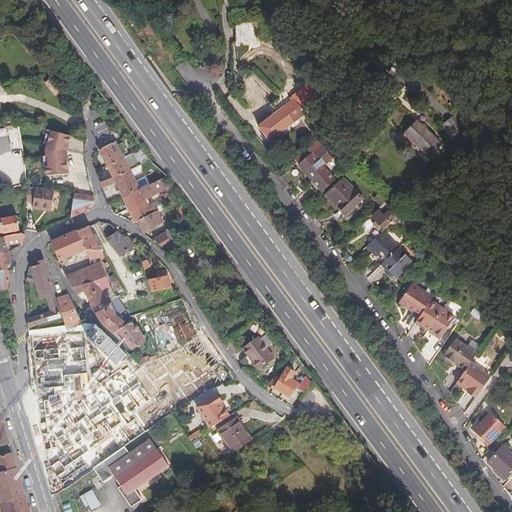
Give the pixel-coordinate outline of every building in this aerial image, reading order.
[(248,24),(229,26),(232,47),(239,46),(239,42),(250,41),(248,24)] [(46,79),(41,83),(50,95),(56,90),(46,79)] [(290,96),(283,100),(285,103),(288,101),(293,108),(297,105),(290,96)] [(263,143),(290,122),(285,114),(293,108),(288,101),(285,103),(267,117),(253,127),(252,128),(263,143)] [(251,125),(253,127),(267,117),(265,115),(251,125)] [(418,153),(432,138),(412,119),(398,134),(418,153)] [(458,137),(444,122),(439,129),(452,143),(458,137)] [(103,157),(107,167),(136,152),(130,140),(124,143),(122,139),(100,150),(103,157)] [(318,190),(332,178),(318,162),(326,155),(316,145),(295,164),(318,190)] [(110,172),(113,178),(128,171),(141,165),(143,164),(137,152),(136,152),(107,167),(110,172)] [(55,153),(44,154),(45,180),(66,180),(65,153),(55,153)] [(349,155),(343,164),(348,169),(354,159),(349,155)] [(128,171),(131,176),(143,171),(141,165),(128,171)] [(283,185),(296,174),(288,165),(276,176),(283,185)] [(113,178),(100,184),(101,186),(103,189),(116,184),(118,187),(123,199),(138,192),(131,176),(128,171),(113,178)] [(322,193),(341,214),(359,198),(340,177),(322,193)] [(136,225),(137,224),(150,217),(148,212),(143,202),(171,188),(170,183),(166,179),(154,184),(138,192),(123,199),(136,225)] [(116,184),(103,189),(105,193),(118,187),(116,184)] [(55,192),(26,188),(26,204),(33,204),(33,209),(43,211),(52,212),(55,192)] [(71,195),(68,194),(66,218),(76,214),(85,210),(89,201),(87,197),(84,196),(71,195)] [(370,200),(377,207),(377,206),(380,203),(374,196),(370,200)] [(385,205),(384,207),(380,203),(377,206),(380,209),(378,211),(382,214),(383,213),(388,219),(394,214),(385,205)] [(159,212),(161,216),(168,211),(164,205),(157,209),(159,212)] [(148,212),(150,217),(159,212),(157,209),(157,208),(148,212)] [(378,211),(377,209),(373,212),(367,217),(372,222),(369,224),(372,228),(375,225),(378,228),(388,219),(383,213),(382,214),(378,211)] [(150,217),(137,224),(144,235),(156,229),(156,227),(164,223),(162,219),(161,216),(159,212),(150,217)] [(0,233),(15,231),(12,217),(0,219),(0,233)] [(98,252),(95,252),(90,239),(84,227),(74,232),(82,249),(86,261),(99,258),(98,252)] [(166,233),(167,236),(170,244),(174,244),(178,242),(173,228),(166,233)] [(380,263),(395,250),(378,231),(362,245),(369,253),(370,252),(373,255),(380,263)] [(74,232),(47,244),(56,261),(82,249),(74,232)] [(15,234),(0,237),(0,251),(4,250),(2,244),(17,243),(20,236),(15,234)] [(114,235),(103,242),(113,256),(131,243),(122,239),(117,238),(114,235)] [(167,236),(153,243),(159,245),(164,251),(171,247),(170,244),(167,236)] [(92,239),(90,239),(95,252),(98,252),(92,239)] [(4,250),(0,251),(0,269),(1,270),(6,265),(6,262),(12,261),(16,246),(4,250)] [(401,256),(395,250),(380,263),(378,264),(377,265),(384,272),(385,271),(392,278),(402,270),(400,268),(408,262),(402,255),(401,256)] [(344,267),(354,258),(351,254),(341,261),(344,267)] [(378,264),(380,263),(373,255),(372,257),(378,264)] [(23,329),(56,318),(40,260),(27,264),(28,267),(26,268),(32,286),(35,298),(41,296),(46,311),(22,319),(23,329)] [(145,263),(143,260),(138,264),(140,271),(147,267),(145,263)] [(382,274),(384,272),(377,265),(376,266),(382,274)] [(97,266),(63,279),(69,289),(94,282),(100,292),(104,290),(105,291),(107,289),(97,266)] [(111,276),(106,279),(116,296),(120,293),(115,283),(111,276)] [(147,292),(165,289),(163,278),(143,282),(147,292)] [(94,282),(69,289),(74,295),(80,291),(91,310),(104,302),(105,303),(110,300),(105,291),(104,290),(100,292),(94,282)] [(427,303),(430,299),(409,285),(396,305),(405,311),(405,309),(418,317),(427,303)] [(61,324),(62,328),(76,325),(64,295),(53,298),(61,324)] [(105,303),(112,314),(122,308),(115,297),(110,300),(105,303)] [(67,329),(28,338),(32,415),(54,493),(89,468),(99,461),(119,446),(178,408),(198,397),(232,382),(204,339),(195,327),(182,301),(135,316),(137,322),(148,337),(148,347),(153,358),(137,365),(135,367),(99,327),(82,325),(67,329)] [(91,310),(99,324),(112,317),(113,316),(112,314),(105,303),(104,302),(91,310)] [(453,319),(427,303),(418,317),(414,323),(422,328),(431,334),(439,339),(453,319)] [(112,317),(99,324),(110,334),(114,331),(122,324),(112,317)] [(133,330),(132,331),(124,322),(122,324),(114,331),(130,349),(141,340),(133,330)] [(467,366),(474,356),(452,341),(439,360),(442,362),(449,366),(450,365),(462,373),(467,366)] [(260,342),(254,347),(261,355),(266,350),(260,342)] [(261,355),(254,347),(253,346),(240,357),(246,364),(247,363),(250,367),(258,376),(270,366),(261,355)] [(153,358),(152,356),(143,360),(142,357),(134,361),(137,365),(153,358)] [(467,366),(462,373),(455,383),(467,391),(465,394),(473,400),(487,380),(467,366)] [(274,377),(266,386),(272,390),(274,388),(279,391),(288,397),(296,385),(288,379),(292,372),(286,368),(278,380),(274,377)] [(300,392),(306,383),(303,378),(295,388),(300,392)] [(455,383),(453,385),(465,394),(467,391),(455,383)] [(214,395),(193,408),(206,428),(225,417),(219,408),(216,403),(218,402),(214,395)] [(485,445),(501,428),(486,413),(469,430),(485,445)] [(233,419),(214,432),(228,454),(248,441),(241,430),(233,419)] [(198,430),(185,438),(188,442),(192,439),(201,433),(198,430)] [(109,475),(110,477),(151,448),(145,439),(124,453),(119,446),(99,461),(109,475)] [(192,439),(188,442),(194,450),(198,448),(192,439)] [(154,447),(152,449),(163,464),(165,463),(154,447)] [(504,481),(511,471),(511,456),(502,447),(486,464),(504,481)] [(151,448),(110,477),(117,486),(123,494),(130,489),(153,473),(163,465),(163,464),(152,449),(151,448)] [(0,455),(0,471),(15,467),(13,459),(11,452),(0,455)] [(99,461),(89,468),(93,475),(99,482),(109,475),(99,461)] [(0,501),(3,511),(28,511),(22,489),(15,467),(0,471),(0,501)] [(156,476),(153,473),(130,489),(132,493),(156,476)] [(123,494),(117,486),(113,488),(121,499),(127,507),(137,499),(132,493),(130,489),(123,494)] [(86,491),(76,496),(86,511),(96,505),(89,493),(87,494),(86,491)]
